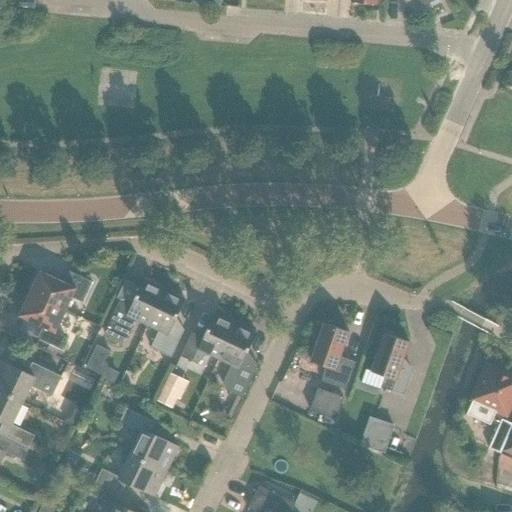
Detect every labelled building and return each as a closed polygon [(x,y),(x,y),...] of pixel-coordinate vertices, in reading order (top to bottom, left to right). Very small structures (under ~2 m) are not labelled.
[(40,272),(29,294),(66,311),(72,298),(82,303),(92,283),(69,272),(64,283),(40,272)] [(135,320),(147,326),(164,290),(143,280),(140,288),(125,281),(116,299),(120,301),(104,334),(124,343),(135,320)] [(164,290),(147,326),(159,331),(151,348),(171,358),(184,331),(173,325),(185,300),(164,290)] [(66,311),(29,294),(19,316),(43,328),(38,339),(61,350),(66,338),(55,333),(66,311)] [(219,359),(235,324),(215,314),(203,339),(191,334),(181,357),(197,365),(207,354),(219,359)] [(256,334),(235,324),(219,359),(231,365),(223,383),(225,390),(242,398),(258,366),(244,359),(256,334)] [(349,332),(324,324),(311,362),(326,367),(322,378),(347,387),(356,363),(340,357),(349,332)] [(401,368),(409,343),(384,334),(371,372),(385,377),(381,388),(404,396),(412,372),(401,368)] [(102,363),(91,357),(85,369),(97,374),(102,363)] [(0,390),(23,402),(31,386),(52,397),(62,377),(57,375),(32,363),(27,374),(0,360),(0,390)] [(511,400),(511,378),(487,367),(473,400),(498,411),(492,424),(498,427),(489,449),(501,454),(511,427),(511,423),(503,420),(511,400)] [(189,383),(171,374),(157,402),(172,409),(177,399),(180,401),(189,383)] [(310,410),(335,419),(343,397),(318,389),(310,410)] [(12,425),(23,402),(0,390),(0,421),(3,422),(0,427),(0,434),(28,448),(34,436),(12,425)] [(141,432),(130,454),(167,472),(179,447),(150,434),(155,423),(126,409),(120,422),(141,432)] [(360,445),(384,454),(394,425),(370,417),(360,445)] [(511,433),(503,452),(511,456),(511,433)] [(22,461),(28,448),(0,434),(0,461),(5,452),(22,461)] [(167,472),(130,454),(119,477),(102,469),(96,481),(121,493),(126,483),(156,496),(167,472)] [(511,470),(511,459),(500,455),(498,460),(497,468),(510,474),(511,470)] [(102,500),(96,511),(132,511),(116,504),(121,493),(96,481),(90,494),(102,500)] [(291,511),(295,504),(259,486),(249,507),(248,510),(249,510),(250,508),(258,511),(291,511)]
